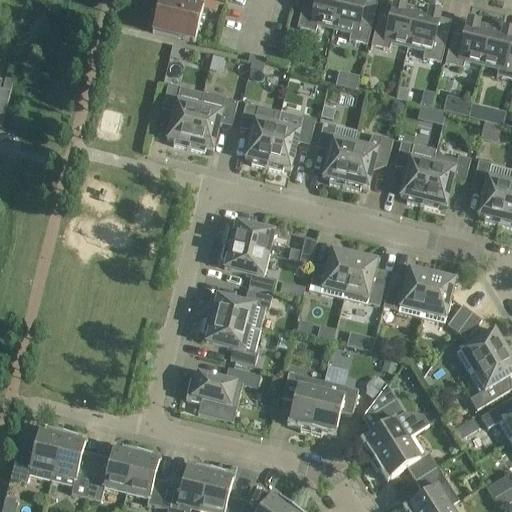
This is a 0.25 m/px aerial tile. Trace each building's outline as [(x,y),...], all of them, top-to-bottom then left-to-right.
[(206,0),(179,0),(178,5),(161,1),(152,35),(195,46),(203,11),(205,3),(206,0)] [(304,0),(297,31),(316,36),(317,29),(334,33),(341,0),(304,0)] [(341,0),(334,33),(351,37),(349,44),(367,48),(377,6),(366,3),(366,0),(341,0)] [(216,15),(219,7),(205,3),(203,11),(216,15)] [(391,47),(408,51),(417,12),(406,9),(406,8),(394,5),(393,10),(381,7),(371,49),(389,54),(391,47)] [(429,15),(417,12),(408,51),(424,55),(423,62),(441,66),(451,24),(440,21),(441,17),(429,14),(429,15)] [(491,30),(479,27),(480,26),(468,23),(467,28),(455,25),(445,67),(463,72),(465,65),(482,69),(491,30)] [(497,80),(511,83),(511,34),(503,32),(503,33),(491,30),(482,69),(498,73),(497,80)] [(182,64),(185,50),(172,47),(169,61),(182,64)] [(224,77),(227,62),(213,59),(209,73),(224,77)] [(346,91),(356,93),(359,79),(349,77),(346,91)] [(0,88),(0,86),(0,121),(4,123),(11,95),(0,91),(0,88)] [(174,145),(173,150),(189,154),(203,97),(168,88),(161,113),(174,116),(167,143),(174,145)] [(399,91),(395,102),(407,105),(410,94),(399,91)] [(419,120),(445,127),(448,115),(433,111),(437,96),(427,93),(419,120)] [(213,155),(220,127),(231,130),(238,106),(203,97),(189,154),(205,158),(206,153),(213,155)] [(245,108),(239,132),(251,134),(244,162),(252,164),(251,168),(266,172),(277,129),(278,129),(282,117),(245,108)] [(277,129),(266,172),(282,176),(283,172),(291,173),(297,146),(309,149),(315,125),(301,121),(298,134),(278,129),(277,129)] [(484,125),(480,143),(497,148),(502,130),(484,125)] [(323,126),(317,151),(329,154),(322,181),(330,183),(328,187),(344,191),(355,148),(332,142),(335,130),(323,126)] [(355,148),(344,191),(360,195),(361,191),(368,193),(373,175),(375,165),(387,168),(393,144),(372,139),(366,150),(355,148)] [(401,146),(395,170),(406,173),(400,200),(407,202),(406,206),(422,210),(435,157),(436,154),(401,146)] [(435,157),(422,210),(437,214),(439,210),(446,211),(453,184),(465,187),(470,163),(457,160),(457,163),(435,157)] [(478,165),(472,189),(484,192),(477,219),(485,221),(484,225),(499,229),(510,186),(488,180),(491,168),(478,165)] [(510,186),(499,229),(511,232),(511,179),(510,186)] [(229,232),(225,248),(269,259),(275,235),(236,226),(234,233),(229,232)] [(311,269),(317,245),(305,242),(299,266),(311,269)] [(269,259),(225,248),(221,264),(226,265),(224,272),(252,279),(248,291),(273,297),(276,284),(263,281),(269,259)] [(327,272),(315,269),(308,293),(321,297),(344,303),(355,259),(331,253),(327,272)] [(379,309),(388,276),(376,273),(378,265),(355,259),(344,303),(367,309),(368,306),(379,309)] [(432,278),(409,272),(407,281),(391,277),(383,311),(398,315),(398,316),(421,322),(432,278)] [(455,284),(432,278),(421,322),(445,328),(455,284)] [(217,299),(215,307),(211,305),(207,321),(261,335),(266,313),(269,314),(273,300),(247,294),(244,306),(217,299)] [(447,329),(457,337),(472,317),(462,309),(447,329)] [(457,337),(467,344),(482,324),(472,317),(457,337)] [(233,353),(230,363),(255,370),(258,358),(255,358),(261,335),(207,321),(203,337),(207,338),(206,346),(233,353)] [(297,338),(310,341),(313,329),(300,326),(297,338)] [(495,334),(456,357),(468,377),(507,354),(495,334)] [(362,341),(359,354),(371,357),(375,344),(362,341)] [(372,356),(383,359),(386,349),(374,346),(372,356)] [(468,377),(480,396),(470,402),(477,414),(511,393),(510,380),(511,379),(511,362),(507,354),(468,377)] [(393,379),(399,365),(384,361),(380,375),(393,379)] [(191,383),(186,404),(201,408),(199,419),(232,428),(237,412),(243,389),(257,393),(260,380),(228,372),(225,384),(198,377),(196,384),(191,383)] [(311,438),(321,395),(323,386),(289,376),(282,402),(294,405),(288,429),(301,432),(300,435),(311,438)] [(378,401),(386,390),(387,389),(378,382),(370,384),(366,389),(366,398),(375,404),(376,403),(378,401)] [(359,395),(323,386),(321,395),(311,438),(321,440),(322,437),(335,440),(341,416),(353,419),(359,395)] [(394,403),(386,390),(378,401),(376,403),(381,411),(394,403)] [(511,401),(481,419),(488,431),(497,425),(510,446),(511,444),(511,401)] [(365,457),(371,466),(408,443),(429,429),(423,419),(403,417),(394,403),(381,411),(372,417),(381,432),(361,444),(368,455),(365,457)] [(467,440),(462,430),(454,434),(460,444),(467,440)] [(51,484),(63,438),(40,432),(35,453),(19,449),(11,483),(27,487),(29,479),(51,484)] [(63,438),(51,484),(73,490),(71,497),(86,501),(94,469),(81,465),(86,444),(63,438)] [(419,461),(408,443),(371,466),(377,476),(380,474),(387,485),(406,472),(415,486),(437,472),(428,456),(419,461)] [(104,492),(127,497),(137,456),(114,450),(108,472),(94,469),(86,501),(101,505),(104,492)] [(160,462),(137,456),(127,497),(149,503),(148,507),(162,511),(168,487),(155,484),(160,462)] [(168,487),(162,511),(163,511),(201,511),(211,474),(188,468),(182,491),(168,487)] [(459,505),(437,472),(415,486),(423,499),(404,511),(403,511),(448,511),(450,511),(459,505)] [(242,511),(245,506),(229,502),(234,480),(211,474),(201,511),(242,511)] [(261,511),(252,511),(245,506),(242,511),(291,511),(292,511),(273,497),(261,511)] [(6,502),(3,511),(20,511),(22,505),(6,502)]
